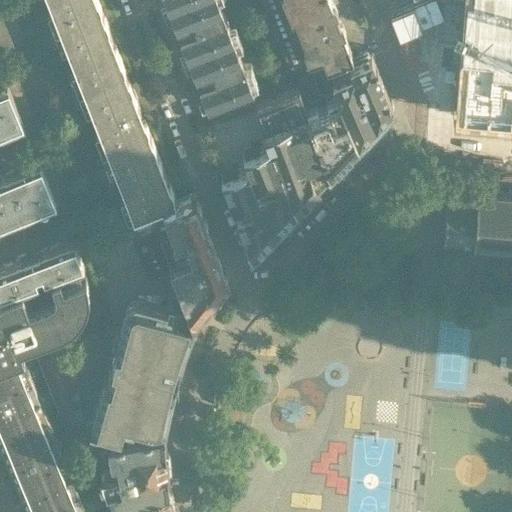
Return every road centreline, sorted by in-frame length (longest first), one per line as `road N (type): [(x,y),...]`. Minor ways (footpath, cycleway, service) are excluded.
road 1 (residential): [(419,124),(282,268),(253,276),(238,265),(134,0)]
road 2 (residential): [(419,124),(372,0)]
